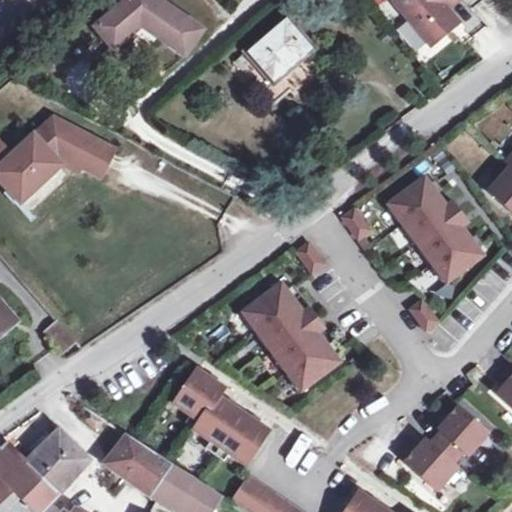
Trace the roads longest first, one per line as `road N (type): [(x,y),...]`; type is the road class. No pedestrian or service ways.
road 1 (unclassified): [(308,205),(0,426)]
road 2 (unclassified): [(511,60),(308,205)]
road 3 (residential): [(308,205),(433,375)]
road 4 (residential): [(433,375),(298,486)]
